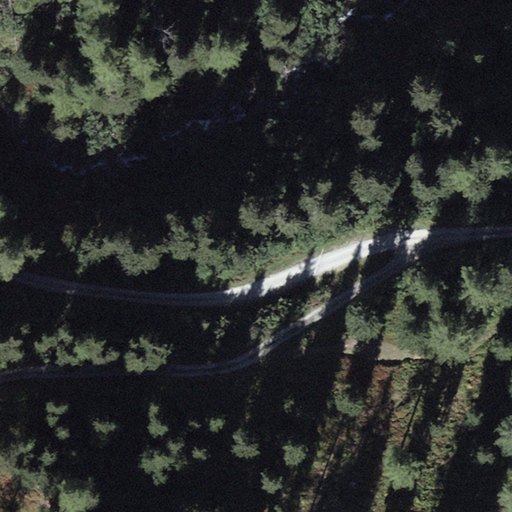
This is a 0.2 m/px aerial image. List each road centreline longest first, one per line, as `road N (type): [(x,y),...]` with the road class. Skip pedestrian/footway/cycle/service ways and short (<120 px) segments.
road 1 (track): [(451,235),(211,368),(17,370),(0,377)]
road 2 (track): [(451,235),(373,247),(236,297),(201,300),(0,273)]
